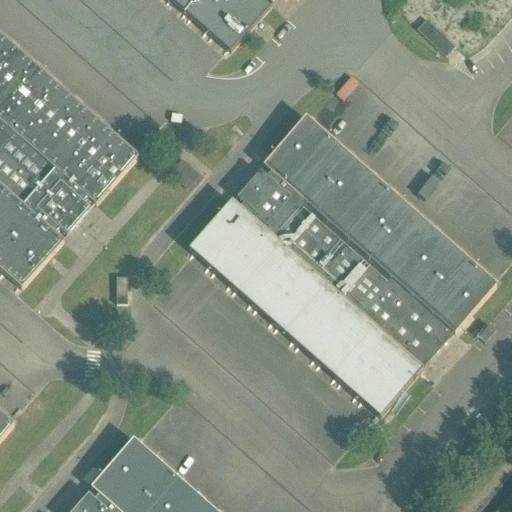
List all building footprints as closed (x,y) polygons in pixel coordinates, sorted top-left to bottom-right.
[(167,0),(232,57),(274,9),(271,6),(275,1),(278,3),(280,0),(167,0)] [(427,23),(418,33),(446,61),(456,51),(427,23)] [(0,272),(23,293),(139,161),(0,38),(0,272)] [(191,253),(382,421),(497,290),(306,122),(191,253)] [(118,281),(116,308),(127,308),(129,281),(118,281)] [(0,446),(15,430),(0,416),(0,446)] [(211,511),(134,444),(74,511),(211,511)]
